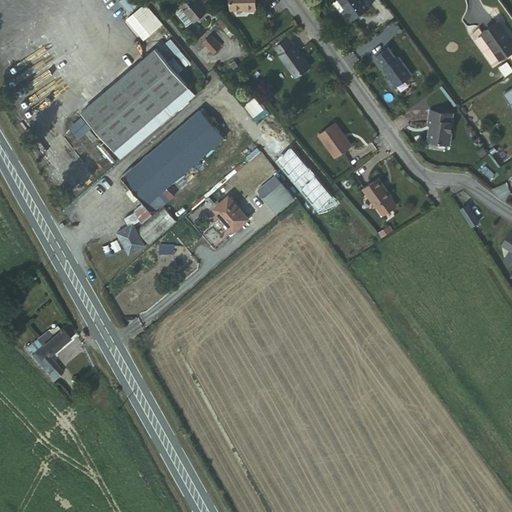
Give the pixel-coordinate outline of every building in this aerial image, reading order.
[(205,11),(195,0),(179,0),(175,3),(191,21),(205,11)] [(252,0),(226,0),(227,11),(252,10),(252,0)] [(365,2),(363,0),(336,0),(345,11),(342,13),(348,22),(367,9),(363,3),(365,2)] [(144,19),(133,7),(124,13),(139,33),(153,22),(148,15),(144,19)] [(511,39),(511,38),(499,23),(483,34),(501,58),(511,50),(511,39)] [(202,42),(212,53),(221,45),(211,34),(202,42)] [(288,41),(276,50),(281,57),(294,47),(288,41)] [(281,57),(280,58),(295,79),(311,68),(295,47),(294,47),(281,57)] [(186,87),(153,49),(78,113),(111,151),(186,87)] [(397,60),(388,49),(376,57),(390,77),(385,80),(392,91),(412,77),(399,58),(397,60)] [(509,104),(511,101),(511,86),(503,93),(509,104)] [(221,138),(198,111),(118,179),(141,206),(133,212),(137,220),(138,223),(170,196),(163,188),(221,138)] [(450,113),(429,111),(428,125),(431,125),(430,130),(429,131),(428,142),(449,145),(452,122),(451,122),(449,122),(450,113)] [(336,124),(319,136),(336,159),(352,147),(336,124)] [(506,180),(500,170),(491,175),(498,186),(506,180)] [(393,197),(380,179),(364,190),(378,209),(379,208),(385,216),(398,206),(392,198),(393,197)] [(288,199),(278,188),(264,200),(273,212),(288,199)] [(212,209),(232,231),(246,218),(227,196),(212,209)] [(461,210),(472,226),(479,222),(468,205),(461,210)] [(150,243),(176,220),(164,206),(137,230),(150,243)] [(137,220),(133,212),(121,217),(126,227),(115,232),(125,253),(142,244),(131,224),(137,220)] [(511,232),(503,245),(511,251),(505,259),(511,263),(511,232)] [(72,332),(66,321),(38,343),(34,339),(27,345),(47,370),(54,363),(47,353),(72,332)]
